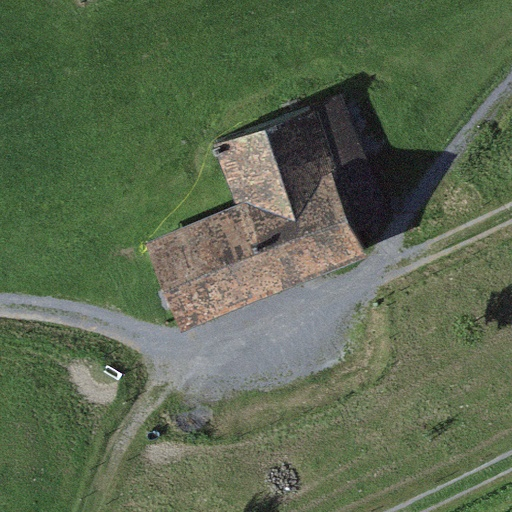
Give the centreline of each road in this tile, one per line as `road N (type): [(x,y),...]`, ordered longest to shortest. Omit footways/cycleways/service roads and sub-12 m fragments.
road 1 (track): [(511,86),(377,271),(280,321),(167,354),(0,306)]
road 2 (track): [(167,354),(102,511)]
road 3 (track): [(377,271),(511,212)]
